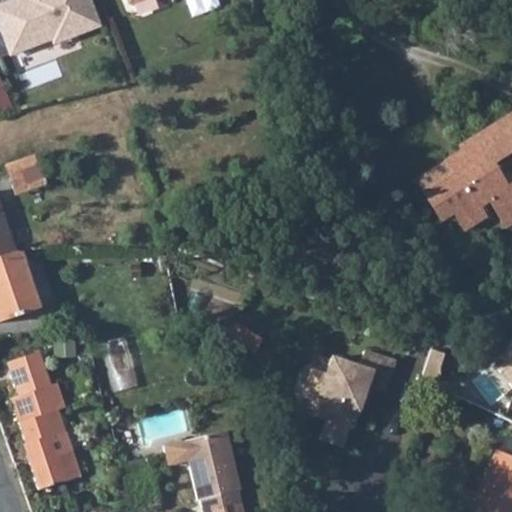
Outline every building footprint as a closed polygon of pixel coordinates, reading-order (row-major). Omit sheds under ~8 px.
[(100,27),(90,0),(2,0),(0,1),(0,37),(8,57),(49,41),(52,46),(100,27)] [(0,113),(2,112),(5,117),(12,114),(0,88),(0,113)] [(450,178),(419,199),(435,224),(448,216),(459,234),(480,220),(473,209),(483,203),(500,230),(511,222),(511,111),(454,148),(460,158),(444,169),(450,178)] [(30,155),(2,166),(12,196),(44,186),(30,155)] [(0,221),(0,257),(12,253),(0,221)] [(12,253),(0,257),(0,322),(36,310),(17,254),(12,253)] [(105,342),(115,387),(139,382),(129,336),(105,342)] [(511,340),(502,358),(505,362),(497,368),(511,387),(511,340)] [(36,490),(77,475),(54,410),(52,405),(38,410),(31,391),(46,386),(33,351),(2,363),(14,396),(7,399),(24,443),(20,444),(36,490)] [(380,395),(390,364),(360,354),(355,370),(327,361),(322,378),(307,373),(301,392),(304,398),(314,401),(309,418),(324,423),(317,442),(339,449),(346,430),(349,431),(362,390),(380,395)] [(46,386),(31,391),(38,410),(52,405),(54,410),(60,408),(51,384),(46,386)] [(236,489),(220,431),(158,447),(163,466),(183,461),(194,500),(197,499),(200,511),(239,511),(233,490),(236,489)] [(511,436),(508,435),(502,450),(511,453),(511,436)] [(457,485),(450,500),(475,511),(511,511),(511,460),(491,450),(470,492),(457,485)] [(116,466),(126,504),(154,496),(149,477),(146,478),(142,460),(116,466)]
